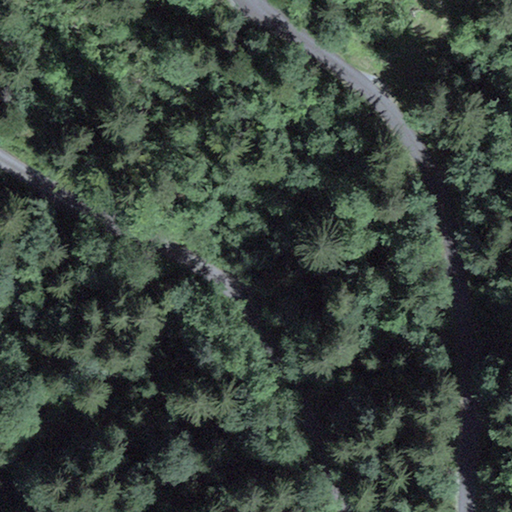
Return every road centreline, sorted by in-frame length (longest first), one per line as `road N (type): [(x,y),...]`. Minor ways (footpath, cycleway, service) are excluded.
road 1 (unclassified): [(463,511),(469,398),(459,290),(422,157),(367,93),(258,0)]
road 2 (unclassified): [(0,155),(138,243),(282,358),(346,511)]
